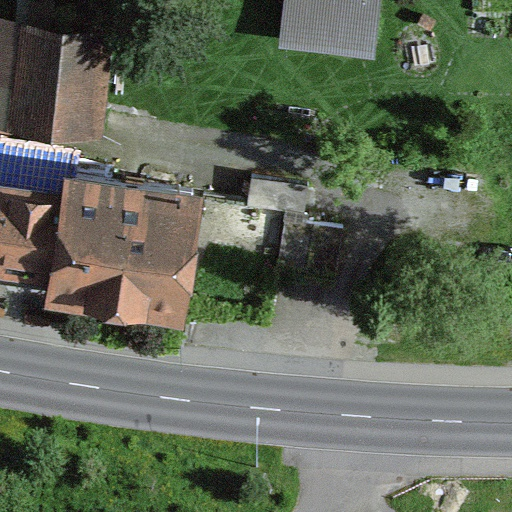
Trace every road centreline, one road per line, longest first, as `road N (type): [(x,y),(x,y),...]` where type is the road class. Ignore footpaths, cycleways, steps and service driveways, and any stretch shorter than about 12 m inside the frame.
road 1 (primary): [(0,370),(188,401),(368,416)]
road 2 (primary): [(368,416),(511,422)]
